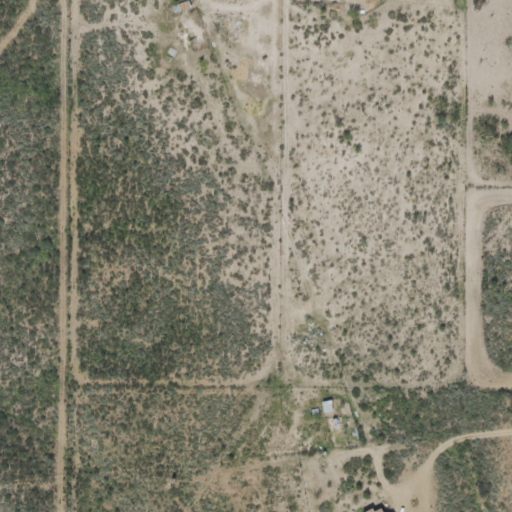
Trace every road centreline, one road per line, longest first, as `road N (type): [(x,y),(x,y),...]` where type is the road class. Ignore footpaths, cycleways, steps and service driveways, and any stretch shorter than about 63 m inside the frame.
road 1 (track): [(403,511),(204,0)]
road 2 (track): [(198,511),(321,316)]
